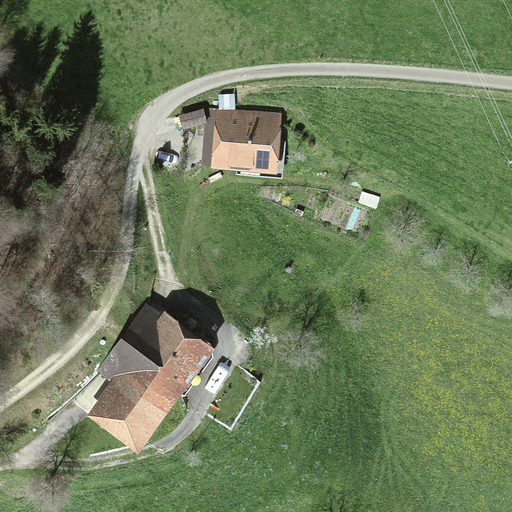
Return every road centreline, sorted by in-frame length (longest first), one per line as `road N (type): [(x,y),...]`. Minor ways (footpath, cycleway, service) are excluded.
road 1 (track): [(511,83),(375,69),(268,71),(213,80),(165,103),(144,132),(122,255),(105,302),(63,354),(0,403)]
road 2 (track): [(139,152),(170,278),(210,321),(221,355),(217,371),(186,431),(165,443),(103,459),(10,460)]
